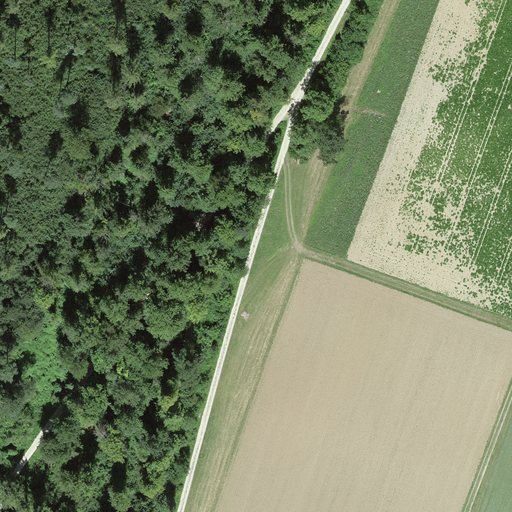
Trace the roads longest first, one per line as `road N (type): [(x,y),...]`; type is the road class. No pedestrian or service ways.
road 1 (track): [(344,0),(299,85),(183,511)]
road 2 (track): [(0,502),(99,353),(299,85)]
road 3 (track): [(511,328),(298,245),(287,134)]
